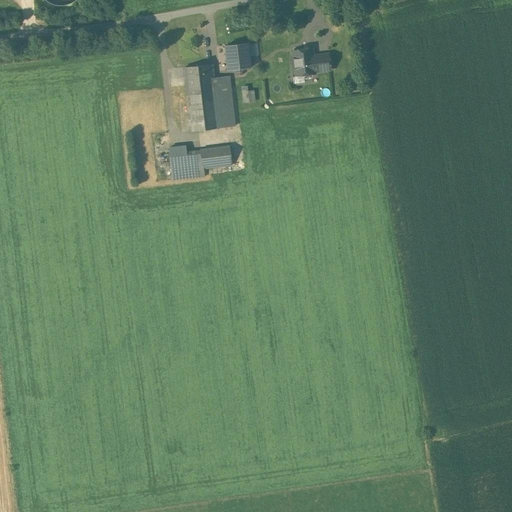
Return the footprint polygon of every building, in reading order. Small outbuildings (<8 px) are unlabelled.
[(46,0),(49,9),(73,0),(46,0)] [(247,42),(225,45),(228,70),(250,67),(247,42)] [(297,50),(294,50),(297,74),(304,74),(306,75),(311,75),(313,72),(315,72),(315,70),(313,56),(312,48),(304,49),(303,51),(299,52),(297,50)] [(330,68),(329,54),(313,56),(315,70),(330,68)] [(211,64),(183,67),(191,131),(234,126),(229,76),(213,78),(211,64)] [(255,102),(254,89),(247,90),(247,85),(241,86),(243,103),(255,102)] [(200,150),(186,152),(186,146),(168,148),(172,180),(205,176),(204,169),(202,169),(200,150)] [(229,147),(200,150),(202,169),(204,169),(232,165),(229,147)]
